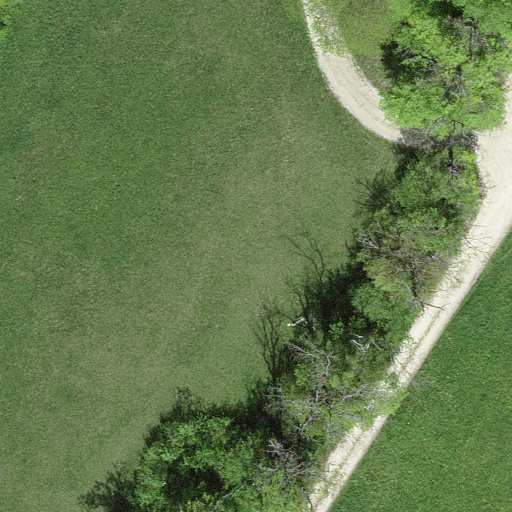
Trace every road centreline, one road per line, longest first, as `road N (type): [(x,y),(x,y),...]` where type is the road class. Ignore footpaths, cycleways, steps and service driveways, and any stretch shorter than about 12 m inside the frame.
road 1 (track): [(303,511),(511,171)]
road 2 (track): [(511,150),(414,132),(358,104),(315,0)]
